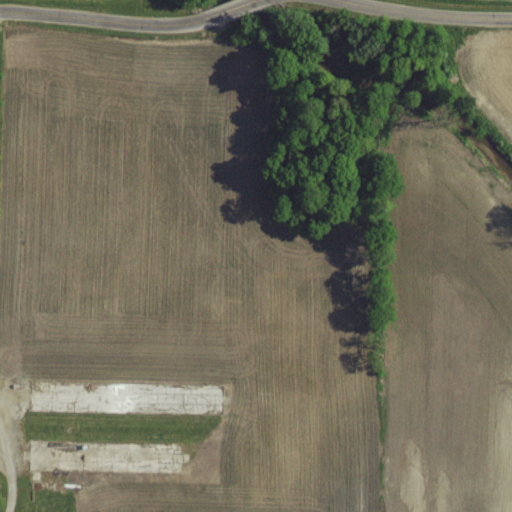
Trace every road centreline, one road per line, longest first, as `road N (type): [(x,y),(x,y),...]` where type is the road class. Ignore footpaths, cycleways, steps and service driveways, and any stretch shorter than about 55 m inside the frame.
road 1 (residential): [(258,0),(172,26),(0,15)]
road 2 (residential): [(511,20),(414,17),(323,0)]
